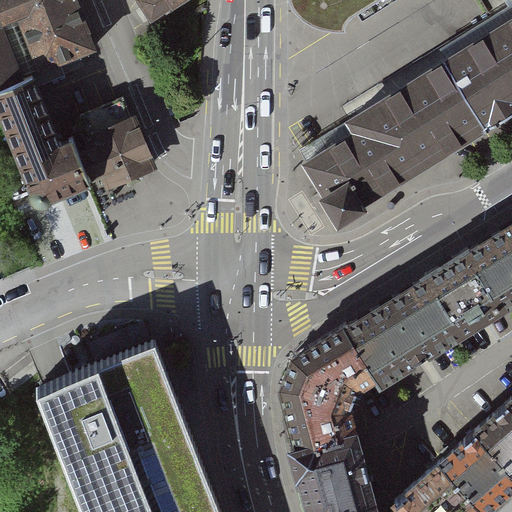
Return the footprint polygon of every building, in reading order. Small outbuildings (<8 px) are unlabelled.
[(56,66),(98,47),(79,0),(0,0),(0,85),(30,74),(35,85),(60,75),(56,66)] [(143,0),(156,20),(186,0),(143,0)] [(288,0),(291,6),(300,18),(310,26),(327,32),(347,34),(407,0),(288,0)] [(511,23),(434,72),(480,147),(511,127),(511,23)] [(334,236),(480,147),(434,72),(340,129),(347,141),(296,173),(334,236)] [(134,175),(154,168),(125,100),(72,120),(82,151),(66,157),(77,189),(92,185),(95,193),(136,179),(134,175)] [(177,110),(180,121),(198,115),(195,104),(177,110)] [(35,115),(0,129),(0,171),(21,225),(28,222),(80,201),(65,165),(56,169),(35,115)] [(511,297),(511,205),(353,305),(340,313),(342,317),(378,373),(383,381),(511,297)] [(279,380),(292,434),(357,417),(353,401),(351,400),(357,383),(359,386),(366,381),(378,373),(342,317),(291,348),(279,380)] [(216,511),(145,336),(36,377),(88,511),(216,511)] [(511,376),(468,416),(511,468),(511,376)] [(511,480),(511,468),(468,416),(432,448),(484,506),(511,480)] [(308,511),(316,511),(380,496),(364,438),(357,417),(292,434),(286,435),(295,464),(308,511)] [(385,488),(387,491),(408,511),(477,511),(484,506),(432,448),(385,488)] [(408,511),(387,491),(380,496),(316,511),(408,511)]
